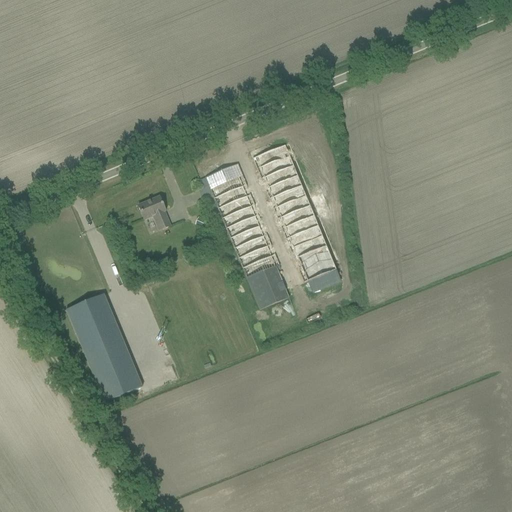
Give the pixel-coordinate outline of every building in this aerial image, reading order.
[(285,147),(252,160),(303,285),(336,271),(285,147)] [(213,198),(259,310),(288,298),(282,282),(278,284),(275,278),(279,276),(276,268),(279,267),(238,166),(200,182),(203,189),(198,191),(202,202),(213,198)] [(152,218),(159,233),(171,228),(159,199),(138,207),(144,221),(152,218)] [(200,219),(196,227),(204,230),(208,222),(200,219)] [(66,312),(104,405),(142,389),(104,296),(66,312)]
